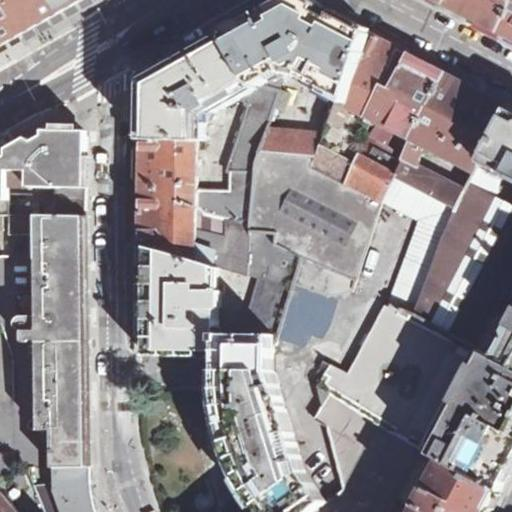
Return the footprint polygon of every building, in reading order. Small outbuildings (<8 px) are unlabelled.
[(0,0),(0,48),(45,23),(85,0),(0,0)] [(341,98),(350,103),(371,33),(309,0),(289,0),(225,35),(254,82),(264,86),(288,71),(286,66),(291,63),(295,66),(298,66),(303,62),(308,65),(305,69),(307,71),(306,74),(329,88),(328,91),(341,98)] [(511,8),(511,0),(447,0),(446,3),(501,32),(511,8)] [(511,8),(501,32),(511,37),(511,8)] [(371,33),(350,103),(350,105),(369,115),(384,86),(392,90),(411,54),(371,33)] [(144,139),(200,141),(207,141),(208,114),(207,113),(212,109),(216,112),(217,113),(243,97),(258,89),(254,82),(225,35),(158,73),(145,95),(144,139)] [(413,140),(446,73),(411,54),(392,90),(384,86),(369,115),(369,116),(373,119),(381,123),(413,140)] [(476,172),(477,173),(483,162),(510,107),(446,73),(413,140),(424,146),(476,172)] [(228,172),(232,172),(257,172),(258,164),(262,150),(270,127),(276,107),(281,91),(264,86),(254,82),(258,89),(243,97),(249,107),(228,169),(228,172)] [(281,91),(276,107),(287,111),(293,93),(282,90),(281,91)] [(315,167),(349,184),(362,155),(373,139),(365,135),(371,131),(373,119),(369,116),(369,115),(350,105),(350,103),(341,98),(338,106),(330,127),(328,132),(319,155),(315,167)] [(330,127),(338,106),(333,103),(330,110),(325,108),(321,119),(324,121),(322,124),(330,127)] [(511,107),(510,107),(483,162),(497,170),(511,177),(511,107)] [(42,111),(18,125),(24,134),(47,120),(44,115),(42,111)] [(413,140),(381,123),(376,141),(373,139),(362,155),(349,184),(383,202),(384,203),(386,200),(398,176),(413,140)] [(328,132),(270,127),(262,150),(319,155),(328,132)] [(44,216),(89,216),(90,136),(82,131),(56,130),(0,161),(0,200),(11,201),(11,193),(36,194),(36,201),(44,201),(44,216)] [(148,246),(198,260),(198,213),(199,192),(200,141),(144,139),(143,229),(145,246),(148,246)] [(457,208),(466,193),(419,168),(424,146),(413,140),(398,176),(457,208)] [(301,258),(355,279),(356,279),(383,202),(349,184),(315,167),(319,155),(262,150),(258,164),(257,172),(253,221),(252,232),(278,235),(278,245),(301,258)] [(511,191),(499,185),(497,170),(483,162),(477,173),(476,172),(470,184),(511,206),(511,191)] [(199,192),(198,213),(227,220),(253,221),(257,172),(232,172),(232,191),(199,192)] [(446,232),(457,208),(398,176),(386,200),(420,219),(389,304),(416,314),(446,232)] [(416,315),(476,347),(491,317),(495,311),(502,297),(511,277),(511,206),(470,184),(466,193),(457,208),(446,232),(416,314),(416,315)] [(11,201),(0,200),(0,215),(4,215),(10,215),(11,201)] [(198,213),(198,260),(212,264),(248,274),(250,266),(250,264),(252,232),(253,221),(227,220),(198,213)] [(39,215),(10,215),(10,234),(16,234),(39,235),(39,215)] [(55,467),(92,466),(92,446),(90,338),(89,216),(44,216),(39,215),(39,235),(40,316),(40,341),(41,431),(55,431),(55,467)] [(252,335),(278,336),(293,284),(301,258),(278,245),(278,235),(252,232),(250,264),(270,267),(270,274),(266,274),(266,289),(261,289),(261,304),(257,304),(257,319),(252,319),(252,335)] [(217,344),(220,344),(222,344),(222,334),(215,334),(216,294),(219,294),(219,286),(212,286),(212,264),(198,260),(148,246),(148,284),(142,284),(142,347),(143,346),(143,339),(150,339),(150,347),(216,347),(217,344)] [(355,279),(301,258),(293,284),(328,295),(352,290),(355,279)] [(511,277),(502,297),(511,302),(511,277)] [(27,308),(27,316),(36,316),(34,313),(33,308),(32,306),(28,306),(27,308)] [(491,317),(500,322),(503,315),(495,311),(491,317)] [(34,341),(40,341),(40,316),(36,316),(27,316),(22,316),(20,318),(18,322),(18,328),(21,330),(25,331),(25,340),(27,342),(33,342),(34,341)] [(486,353),(511,367),(511,323),(508,322),(506,326),(500,322),(491,317),(476,347),(478,348),(486,353)] [(314,511),(327,503),(325,500),(306,474),(274,371),(274,345),(276,345),(278,336),(252,335),(222,334),(222,344),(220,344),(219,366),(219,387),(213,388),(215,406),(219,426),(224,424),(228,441),(234,457),(229,460),(237,477),(247,494),(252,491),(259,504),(264,511),(314,511)] [(217,357),(217,347),(216,347),(150,347),(149,347),(149,356),(217,357)] [(475,353),(484,358),(486,353),(478,348),(475,353)] [(445,462),(501,491),(511,471),(511,367),(486,353),(484,358),(432,455),(445,462)] [(0,463),(2,467),(21,467),(14,451),(0,451),(0,463)] [(490,511),(501,491),(445,462),(420,511),(490,511)] [(97,511),(97,509),(94,500),(93,490),(92,479),(92,466),(55,467),(55,493),(61,511),(97,511)] [(13,475),(19,489),(28,484),(23,474),(13,475)] [(20,511),(0,487),(0,511),(20,511)]
